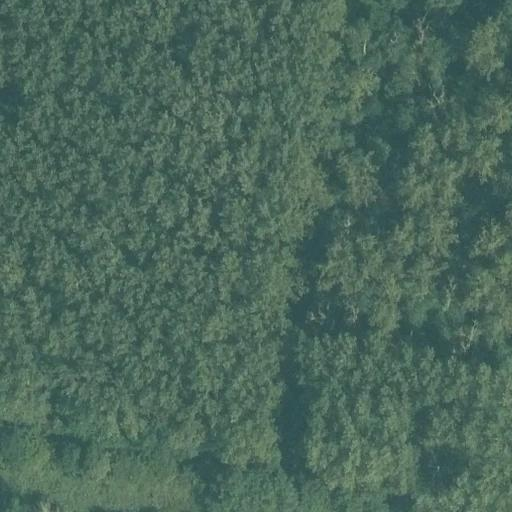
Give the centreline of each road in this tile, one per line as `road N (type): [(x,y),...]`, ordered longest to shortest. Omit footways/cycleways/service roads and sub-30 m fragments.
road 1 (track): [(327,0),(256,461)]
road 2 (track): [(256,461),(61,433),(0,415)]
road 3 (track): [(467,511),(256,461)]
